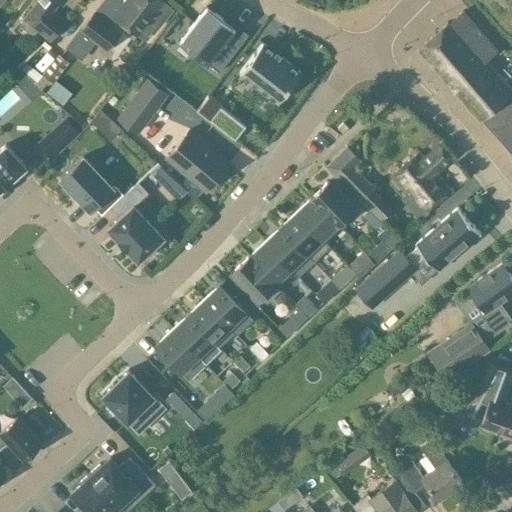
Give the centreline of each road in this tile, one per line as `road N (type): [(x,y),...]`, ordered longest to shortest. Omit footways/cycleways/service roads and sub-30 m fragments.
road 1 (residential): [(137,311),(204,250),(363,55)]
road 2 (residential): [(1,511),(80,437),(65,382),(137,311)]
road 3 (tertiary): [(511,204),(425,103),(363,55)]
road 4 (residential): [(137,311),(48,216),(30,209),(0,228)]
